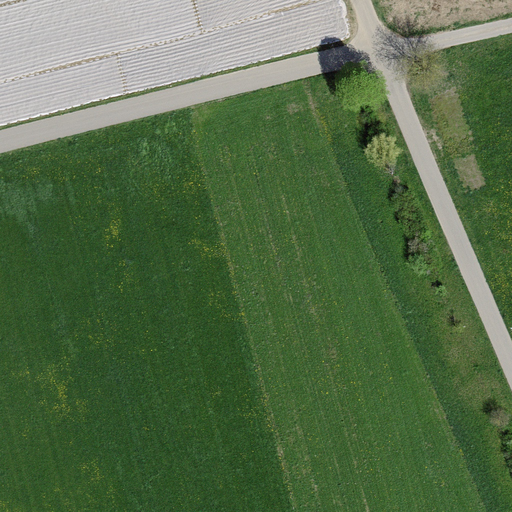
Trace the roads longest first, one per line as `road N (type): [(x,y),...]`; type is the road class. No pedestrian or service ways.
road 1 (unclassified): [(380,55),(201,89),(0,141)]
road 2 (unclassified): [(380,55),(511,360)]
road 3 (track): [(511,26),(380,55)]
